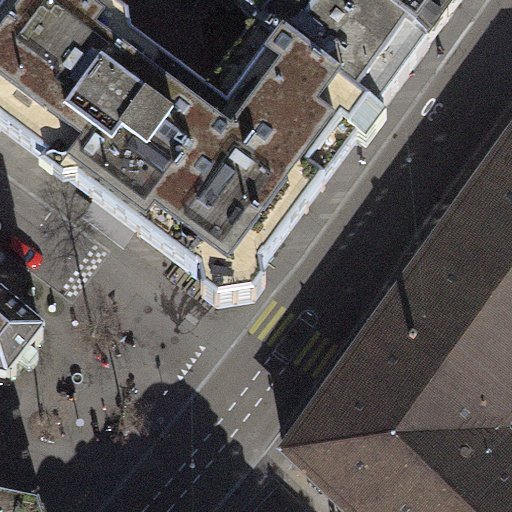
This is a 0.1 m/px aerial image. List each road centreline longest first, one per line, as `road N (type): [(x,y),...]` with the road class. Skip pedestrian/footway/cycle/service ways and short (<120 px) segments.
road 1 (residential): [(247,394),(511,29)]
road 2 (residential): [(0,210),(247,394)]
road 3 (residential): [(173,491),(0,453)]
